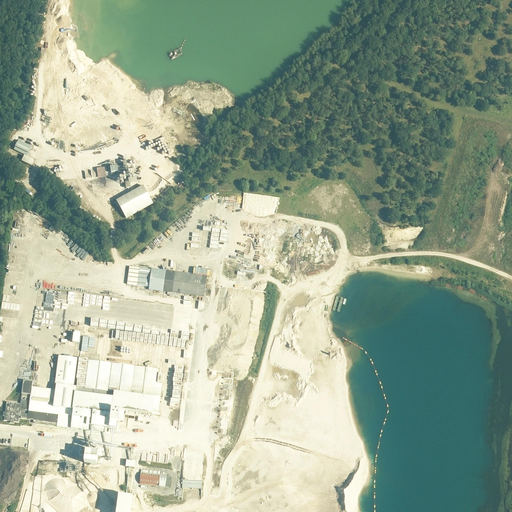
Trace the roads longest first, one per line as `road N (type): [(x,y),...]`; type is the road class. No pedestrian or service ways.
road 1 (track): [(121,265),(112,219),(73,181),(64,158),(42,146),(36,127),(53,4),(66,2),(89,48)]
road 2 (track): [(274,216),(330,224),(344,258),(442,254),(511,278)]
road 3 (track): [(144,151),(133,123),(171,92),(223,97)]
